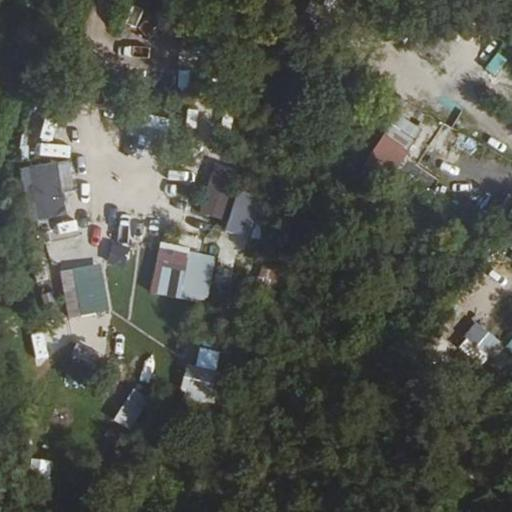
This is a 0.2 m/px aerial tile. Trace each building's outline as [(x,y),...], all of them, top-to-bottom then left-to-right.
[(307,0),(339,18),(349,0),(307,0)] [(451,84),(463,67),(425,39),(412,56),(451,84)] [(511,87),(511,63),(504,60),(494,79),(511,87)] [(404,95),(430,110),(437,98),(411,83),(404,95)] [(388,185),(422,135),(397,118),(363,168),(388,185)] [(37,145),(37,157),(69,157),(69,145),(37,145)] [(66,162),(22,167),(28,221),(72,216),(66,162)] [(220,224),(237,172),(212,164),(195,217),(220,224)] [(250,239),(263,197),(237,190),(224,231),(250,239)] [(227,236),(220,259),(241,266),(249,243),(227,236)] [(110,246),(109,265),(128,265),(129,247),(110,246)] [(204,308),(214,261),(160,249),(150,297),(204,308)] [(107,314),(102,268),(62,273),(67,319),(107,314)] [(478,375),(502,345),(479,326),(454,356),(478,375)] [(511,351),(502,363),(511,371),(511,351)] [(184,364),(182,399),(219,400),(221,366),(184,364)] [(145,381),(132,406),(143,413),(157,387),(145,381)]
